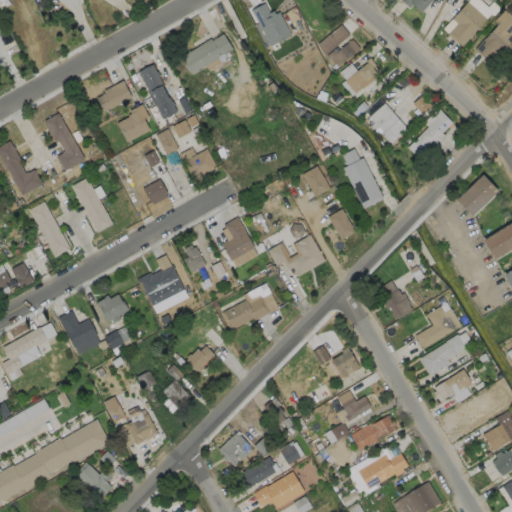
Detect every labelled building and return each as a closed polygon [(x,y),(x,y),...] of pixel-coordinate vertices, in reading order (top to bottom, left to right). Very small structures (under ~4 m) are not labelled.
[(250,10),(269,0),(271,0),(289,35),(269,45),(250,10)] [(429,0),(419,12),(411,4),(408,7),(399,0),(429,0)] [(466,0),(478,0),(487,7),(491,1),(499,8),(493,14),(490,12),(460,46),(446,34),(455,23),(450,19),(466,0)] [(511,44),(492,67),(473,49),(483,37),(484,38),(507,12),(511,17),(511,44)] [(348,34),(324,54),(316,43),(340,24),(348,34)] [(222,33),(231,48),(191,74),(180,57),(210,38),(211,40),(222,33)] [(358,48),(336,66),(337,67),(333,70),(330,67),(333,65),(325,56),(332,50),(335,52),(351,39),(358,48)] [(378,75),(363,86),(363,85),(354,93),(343,80),(366,62),(365,60),(368,57),(374,65),(371,67),(378,75)] [(151,64),(155,72),(156,71),(159,76),(158,76),(163,87),(162,87),(167,97),(168,96),(171,101),(172,101),(174,105),(173,106),(176,111),(162,119),(160,116),(158,113),(158,112),(155,105),(154,106),(147,92),(148,92),(142,81),(140,78),(141,78),(137,71),(151,64)] [(130,97),(102,112),(95,98),(104,93),(102,90),(121,80),(130,97)] [(412,103),(422,114),(431,105),(421,95),(412,103)] [(383,102),(406,128),(390,142),(377,127),(374,130),(370,125),(373,122),(368,116),(383,102)] [(148,130),(126,142),(115,122),(127,116),(126,115),(130,113),(128,110),(140,104),(147,117),(143,119),(148,130)] [(443,135),(435,143),(431,139),(426,144),(427,145),(416,157),(406,147),(436,116),(432,112),(437,107),(451,122),(441,132),(443,134),(443,135)] [(57,113),(59,116),(60,115),(61,118),(60,118),(83,159),(69,167),(69,168),(67,169),(66,168),(63,170),(55,156),(61,153),(60,152),(63,151),(57,140),(54,141),(48,130),(47,130),(46,127),(43,121),(57,113)] [(171,126),(178,138),(190,130),(183,119),(171,126)] [(177,149),(168,127),(155,132),(164,154),(177,149)] [(0,144),(8,140),(12,146),(13,146),(14,149),(20,161),(18,162),(24,173),(26,171),(27,172),(33,169),(41,183),(38,184),(39,185),(36,187),(35,186),(21,194),(0,158),(0,144)] [(353,148),(358,159),(361,157),(382,198),(362,208),(342,167),(346,165),(341,154),(353,148)] [(204,178),(194,183),(182,161),(205,149),(215,167),(202,174),(204,178)] [(151,151),(144,154),(149,166),(156,162),(151,151)] [(328,188),(313,197),(300,174),(315,165),(328,188)] [(497,191),(471,217),(455,200),(482,175),(497,191)] [(111,224),(95,232),(70,185),(85,177),(111,224)] [(165,196),(151,204),(150,201),(148,202),(141,188),(158,179),(165,193),(164,194),(165,196)] [(68,248),(52,256),(27,210),(42,201),(68,248)] [(353,232),(340,240),(326,217),(340,208),(353,232)] [(244,232),(252,247),(229,260),(219,243),(226,240),(220,230),(223,228),(222,225),(236,217),(244,232)] [(511,248),(494,260),(482,241),(511,222),(511,248)] [(308,234),(323,260),(296,276),(291,267),(287,270),(282,261),(274,265),(265,250),(280,242),(288,256),(287,256),(287,258),(295,253),(290,244),(308,234)] [(190,244),(192,248),(194,246),(204,265),(190,273),(182,259),(187,256),(183,248),(190,244)] [(164,254),(170,266),(171,265),(173,269),(172,269),(182,289),(151,305),(139,282),(138,282),(136,279),(149,272),(150,275),(159,270),(154,260),(164,254)] [(31,281),(18,287),(9,269),(21,262),(31,281)] [(511,291),(503,275),(511,269),(511,291)] [(8,290),(0,294),(0,272),(3,271),(8,279),(4,281),(8,290)] [(396,289),(399,294),(402,292),(405,297),(405,298),(408,303),(407,304),(410,310),(400,316),(399,315),(394,318),(387,307),(386,308),(374,289),(389,280),(395,289),(396,289)] [(277,308),(253,320),(252,318),(229,330),(220,312),(244,300),(241,295),(264,283),(277,308)] [(116,294),(120,301),(122,300),(127,310),(117,315),(119,319),(112,323),(110,319),(106,322),(95,302),(102,299),(101,298),(106,295),(108,298),(116,294)] [(439,305),(443,312),(449,308),(459,325),(421,348),(413,335),(431,324),(425,314),(439,305)] [(70,310),(77,323),(87,318),(96,336),(72,348),(64,332),(63,332),(56,317),(70,310)] [(22,373),(10,380),(1,362),(8,358),(1,347),(38,326),(46,340),(35,346),(40,354),(21,365),(21,366),(18,367),(22,373)] [(130,338),(123,326),(104,337),(110,348),(130,338)] [(464,331),(470,342),(453,352),(454,354),(446,359),(448,363),(428,375),(418,357),(444,341),(455,334),(456,334),(457,334),(458,335),(464,331)] [(204,345),(213,354),(202,366),(203,367),(198,372),(197,370),(196,372),(184,360),(187,358),(186,357),(189,353),(190,355),(197,348),(199,350),(204,345)] [(318,365),(329,358),(321,345),(311,352),(318,365)] [(358,367),(341,378),(330,360),(341,353),(340,351),(346,347),(358,367)] [(188,393),(175,406),(161,392),(173,379),(165,370),(171,363),(182,374),(175,381),(188,393)] [(155,383),(147,370),(135,377),(143,390),(155,383)] [(453,371),(455,373),(469,394),(456,402),(451,393),(437,402),(435,399),(431,393),(434,391),(432,388),(438,384),(436,380),(447,373),(448,374),(453,371)] [(363,396),(370,407),(347,421),(344,416),(346,415),(335,397),(347,390),(354,401),(363,396)] [(112,422),(124,416),(114,396),(102,401),(112,422)] [(270,400),(275,406),(277,405),(283,412),(271,421),(262,405),(270,400)] [(152,437),(145,440),(144,438),(142,439),(142,441),(135,444),(124,424),(131,420),(129,417),(143,409),(146,413),(156,432),(151,435),(152,437)] [(511,423),(511,437),(490,451),(481,434),(497,424),(494,418),(506,411),(509,416),(508,417),(511,423)] [(387,415),(390,421),(392,420),(395,425),(393,426),(395,429),(378,439),(378,438),(358,450),(349,435),(367,424),(367,425),(372,422),(373,423),(387,415)] [(95,419),(108,441),(71,463),(70,461),(48,474),(49,475),(24,489),(23,487),(0,500),(0,470),(12,464),(13,466),(35,453),(34,452),(59,437),(60,439),(95,419)] [(347,434),(344,423),(329,429),(332,439),(347,434)] [(235,432),(237,435),(238,434),(249,446),(248,446),(251,449),(233,466),(226,459),(225,461),(221,457),(223,455),(217,449),(235,432)] [(353,464),(341,440),(319,451),(327,466),(335,462),(339,470),(345,467),(355,488),(358,487),(362,495),(378,487),(377,484),(366,489),(356,469),(385,454),(387,458),(399,452),(395,444),(353,464)] [(279,450),(287,464),(302,454),(294,441),(279,450)] [(511,445),(511,467),(500,476),(496,471),(493,467),(490,462),(495,458),(492,455),(498,451),(500,453),(501,452),(502,453),(511,445)] [(399,453),(407,466),(399,470),(401,473),(395,476),(393,474),(367,489),(356,471),(384,454),(388,460),(399,453)] [(270,465),(273,471),(246,488),(242,480),(245,478),(240,472),(248,467),(248,468),(268,456),(273,464),(270,465)] [(84,461),(87,464),(87,463),(111,486),(99,498),(75,475),(79,471),(77,469),(84,461)] [(291,471),(303,491),(275,508),(271,502),(268,504),(267,501),(259,506),(251,493),(264,485),(265,486),(291,471)] [(511,502),(511,503),(500,487),(511,479),(511,502)] [(439,502),(422,511),(394,511),(390,504),(427,481),(439,502)]
